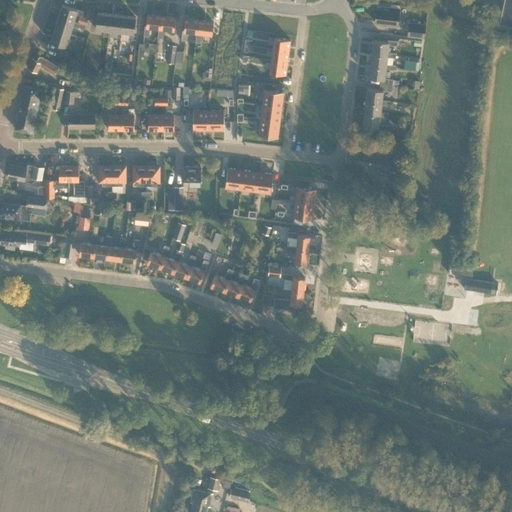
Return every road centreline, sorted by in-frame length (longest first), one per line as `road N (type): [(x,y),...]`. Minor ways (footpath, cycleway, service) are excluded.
road 1 (primary): [(463,511),(0,338)]
road 2 (residential): [(339,159),(218,146),(0,145)]
road 3 (residential): [(319,320),(299,336),(161,285),(0,265)]
road 4 (unclassified): [(161,511),(169,467),(159,449),(0,389)]
road 5 (residential): [(339,159),(354,35),(336,1)]
road 6 (residential): [(319,320),(339,159)]
road 7 (residential): [(0,145),(45,0)]
